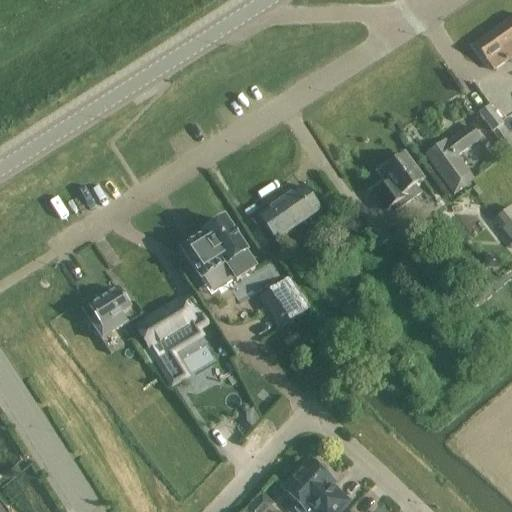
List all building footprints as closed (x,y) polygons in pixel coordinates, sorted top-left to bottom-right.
[(511,20),(475,47),(493,72),(511,58),(511,20)] [(511,151),(511,139),(495,115),(489,106),(477,115),(507,155),(511,151)] [(479,141),(469,127),(446,144),(445,142),(425,157),(453,196),(467,186),(463,180),(469,176),(456,158),(479,141)] [(390,182),(370,196),(385,215),(394,208),(397,213),(420,196),(415,190),(423,184),(403,156),(382,171),(390,182)] [(319,213),(302,188),(257,219),(275,244),(319,213)] [(494,222),(511,245),(511,209),(494,222)] [(205,238),(181,253),(200,283),(226,267),(236,284),(254,272),(245,258),(246,257),(224,222),(223,223),(203,236),(205,238)] [(376,222),(363,231),(377,250),(389,242),(376,222)] [(486,256),(485,270),(499,271),(500,258),(500,257),(499,257),(486,256)] [(289,280),(267,294),(286,326),(309,312),(289,280)] [(84,314),(91,325),(96,322),(101,330),(130,311),(117,291),(88,310),(89,311),(84,314)] [(180,301),(135,328),(145,345),(148,349),(142,353),(150,367),(157,363),(157,365),(175,354),(202,337),(193,323),(180,301)] [(354,302),(341,312),(358,335),(371,325),(354,302)] [(310,461),(281,491),(299,508),(295,511),(341,511),(349,504),(331,488),(334,485),(310,461)] [(245,511),(267,511),(273,506),(262,496),(245,511)]
